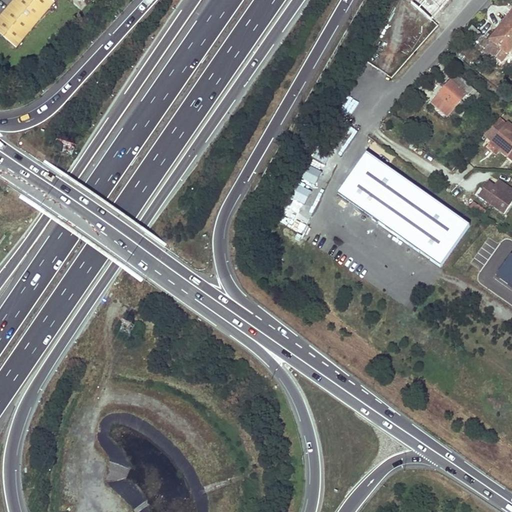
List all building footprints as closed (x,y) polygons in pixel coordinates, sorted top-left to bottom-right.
[(0,35),(12,46),(51,0),(12,0),(0,15),(0,35)] [(412,0),(410,3),(429,20),(447,0),(412,0)] [(503,27),(491,41),(495,44),(489,52),(500,61),(511,46),(511,11),(501,25),(503,27)] [(472,25),(461,37),(469,44),(479,32),(472,25)] [(442,88),(429,102),(445,116),(453,107),(456,110),(461,104),(458,102),(464,95),(473,103),(475,102),(478,105),(484,100),(455,73),(445,85),(443,84),(440,87),(442,88)] [(392,116),(387,122),(398,131),(403,124),(392,116)] [(511,126),(507,122),(490,142),(507,156),(510,152),(511,149),(511,126)] [(491,127),(485,133),(489,138),(495,131),(491,127)] [(478,140),(468,151),(476,159),(487,148),(478,140)] [(366,154),(337,196),(439,268),(468,227),(366,154)] [(489,181),(479,195),(505,213),(511,202),(511,187),(510,186),(505,193),(498,188),(489,181)] [(510,186),(503,182),(498,188),(505,193),(510,186)]
